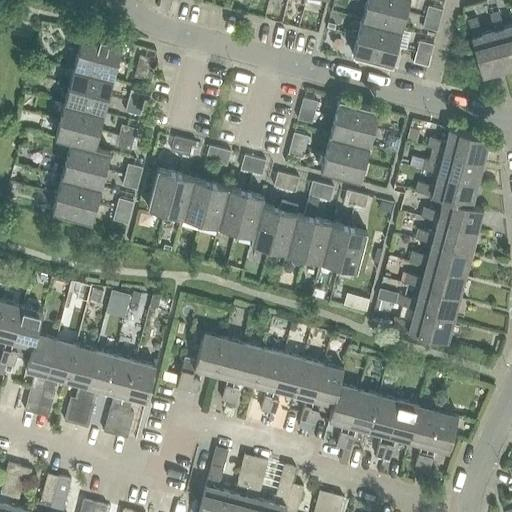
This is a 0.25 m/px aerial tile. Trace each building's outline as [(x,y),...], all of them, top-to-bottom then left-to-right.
[(407,0),(365,0),(365,1),(405,11),(407,0)] [(405,11),(365,1),(361,18),(400,28),(405,11)] [(427,5),(424,16),(439,20),(442,9),(427,5)] [(493,31),(504,69),(511,66),(511,25),(503,28),(498,12),(489,15),(493,31)] [(439,20),(424,16),(422,27),(436,30),(439,20)] [(400,28),(361,18),(356,36),(396,46),(400,28)] [(476,18),(467,21),(471,37),(470,37),(481,75),(504,69),(493,31),(480,34),(476,18)] [(77,49),(117,59),(121,41),(82,31),(77,49)] [(396,46),(356,36),(352,54),(391,64),(396,46)] [(418,40),(415,51),(430,54),(432,44),(418,40)] [(73,67),(112,77),(117,59),(77,49),(73,67)] [(430,54),(415,51),(413,61),(427,65),(430,54)] [(139,54),(137,65),(151,68),(154,58),(139,54)] [(151,68),(137,65),(134,76),(148,79),(151,68)] [(68,84),(108,94),(112,77),(73,67),(68,84)] [(64,101),(103,112),(108,94),(68,84),(64,101)] [(130,89),(127,100),(142,103),(144,93),(130,89)] [(317,101),(302,97),(300,108),(314,111),(317,101)] [(373,127),(378,109),(338,98),(333,117),(373,127)] [(142,103),(127,100),(124,111),(139,115),(142,103)] [(59,119),(98,129),(103,112),(64,101),(59,119)] [(314,111),(300,108),(297,118),(311,122),(314,111)] [(368,145),(373,127),(333,117),(329,134),(368,145)] [(94,147),(94,146),(98,129),(59,119),(54,137),(70,141),(94,147)] [(121,124),(118,134),(133,138),(135,128),(121,124)] [(488,138),(449,127),(446,141),(429,137),(427,146),(431,147),(482,161),(488,138)] [(410,128),(407,139),(416,141),(419,130),(410,128)] [(308,136),(293,132),(290,143),(305,146),(308,136)] [(115,145),(129,149),(130,149),(133,138),(118,134),(115,145)] [(363,162),(368,145),(329,134),(324,152),(363,162)] [(170,150),(180,153),(184,138),(174,135),(170,150)] [(184,138),(180,153),(191,156),(195,141),(184,138)] [(70,141),(65,158),(105,169),(109,150),(94,146),(94,147),(70,141)] [(305,146),(290,143),(287,153),(302,157),(305,146)] [(205,159),(215,162),(219,147),(209,145),(205,159)] [(219,147),(215,162),(226,165),(230,150),(219,147)] [(424,159),(421,168),(437,172),(476,183),(482,161),(431,147),(428,160),(424,159)] [(324,152),(319,170),(359,180),(363,162),(324,152)] [(240,168),(250,171),(254,157),(244,154),(240,168)] [(411,155),(409,165),(421,168),(424,159),(411,155)] [(254,157),(250,171),(261,174),(265,160),(254,157)] [(105,169),(65,158),(61,176),(100,186),(105,169)] [(127,163),(124,174),(139,178),(142,167),(127,163)] [(157,168),(147,207),(165,212),(175,173),(157,168)] [(283,188),(287,174),(277,171),(273,185),(283,188)] [(437,172),(434,185),(418,181),(415,190),(431,195),(442,198),(443,198),(471,205),(471,204),(476,183),(437,172)] [(175,173),(165,212),(182,216),(193,177),(175,173)] [(139,178),(124,174),(121,184),(136,188),(139,178)] [(287,174),(283,188),(294,191),(298,177),(287,174)] [(100,186),(61,176),(56,193),(95,203),(100,186)] [(193,177),(182,216),(200,221),(210,182),(193,177)] [(322,183),(311,180),(308,194),(318,197),(322,183)] [(210,182),(200,221),(217,226),(227,186),(210,182)] [(322,183),(318,197),(329,200),(333,186),(322,183)] [(405,188),(394,185),(393,190),(404,193),(405,188)] [(227,186),(217,226),(235,230),(245,191),(227,186)] [(357,192),(351,190),(346,189),(342,203),(353,206),(357,192)] [(235,230),(251,235),(252,235),(260,203),(261,203),(263,196),(245,191),(235,230)] [(363,209),(367,195),(357,192),(353,206),(363,209)] [(51,211),(91,222),(95,203),(56,193),(51,211)] [(118,198),(115,209),(129,212),(132,202),(118,198)] [(443,198),(442,198),(442,199),(439,211),(423,206),(421,216),(437,220),(476,231),(482,208),(471,204),(471,205),(443,198)] [(378,209),(389,212),(392,204),(380,200),(378,209)] [(252,235),(251,235),(249,242),(268,247),(278,208),(261,203),(260,203),(252,235)] [(278,208),(268,247),(285,252),(296,212),(278,208)] [(129,212),(115,209),(112,219),(127,223),(129,212)] [(296,212),(285,252),(303,256),(313,217),(296,212)] [(313,217),(303,256),(320,261),(330,222),(313,217)] [(437,220),(434,232),(418,228),(415,238),(431,242),(470,252),(476,231),(437,220)] [(330,222),(320,261),(337,265),(348,226),(330,222)] [(348,226),(337,265),(356,270),(366,231),(348,226)] [(431,242),(428,255),(412,250),(409,260),(425,264),(464,275),(470,252),(431,242)] [(406,272),(403,282),(419,286),(459,297),(463,281),(464,278),(464,275),(425,264),(422,277),(406,272)] [(400,294),(398,304),(414,308),(453,319),(456,308),(456,305),(459,297),(419,286),(416,298),(400,294)] [(93,288),(90,298),(99,301),(102,290),(93,288)] [(377,298),(395,303),(398,293),(379,289),(377,298)] [(134,290),(131,299),(139,301),(141,292),(134,290)] [(152,294),(149,305),(157,307),(160,296),(152,294)] [(384,301),(377,299),(375,308),(382,310),(384,301)] [(0,359),(0,361),(6,363),(22,305),(2,300),(0,306),(0,337),(6,340),(5,344),(4,343),(0,359)] [(28,358),(31,346),(32,346),(35,333),(36,333),(42,311),(22,305),(6,363),(7,364),(12,365),(14,365),(16,355),(28,358)] [(394,316),(392,326),(408,330),(407,331),(447,342),(447,341),(450,330),(451,326),(453,319),(414,308),(410,321),(394,316)] [(176,387),(179,387),(195,392),(200,373),(199,373),(200,369),(214,372),(223,337),(203,331),(196,357),(184,354),(179,375),(176,384),(176,387)] [(31,346),(28,358),(25,369),(34,372),(31,386),(30,386),(24,409),(24,410),(36,413),(55,339),(36,333),(35,333),(32,346),(31,346)] [(223,337),(214,372),(227,376),(226,380),(225,380),(220,398),(228,400),(243,342),(223,337)] [(66,380),(75,344),(55,339),(36,413),(48,416),(58,378),(66,380)] [(243,342),(228,400),(235,402),(240,384),(239,383),(240,379),(253,383),(263,347),(243,342)] [(70,396),(64,419),(64,420),(75,423),(95,349),(75,344),(66,380),(79,383),(78,387),(77,387),(75,397),(70,396)] [(263,347),(253,383),(267,386),(265,390),(260,409),(267,410),(283,352),(263,347)] [(105,390),(115,354),(95,349),(75,423),(87,426),(94,402),(97,388),(105,390)] [(283,352),(267,410),(274,412),(279,394),(278,394),(279,390),(293,393),(302,357),(283,352)] [(113,392),(109,406),(103,431),(115,434),(134,359),(115,354),(105,390),(113,392)] [(302,357),(293,393),(306,397),(305,401),(304,401),(300,419),(307,421),(322,362),(302,357)] [(127,437),(127,436),(133,413),(128,411),(131,401),(130,401),(131,397),(145,401),(155,365),(134,359),(115,434),(127,437)] [(322,362),(307,421),(314,423),(319,405),(318,404),(319,400),(332,404),(333,404),(338,383),(338,384),(343,368),(322,362)] [(176,384),(179,375),(171,373),(169,382),(176,384)] [(333,404),(332,404),(328,419),(342,423),(341,427),(340,427),(336,445),(342,447),(358,389),(338,384),(338,383),(333,404)] [(358,389),(342,447),(350,449),(355,430),(354,430),(355,426),(368,430),(378,394),(358,389)] [(378,394),(368,430),(381,433),(380,437),(375,455),(382,457),(397,399),(378,394)] [(397,399),(382,457),(389,459),(394,441),(393,441),(394,437),(407,440),(417,404),(397,399)] [(417,404),(407,440),(421,444),(420,448),(419,447),(414,466),(421,467),(437,409),(417,404)] [(437,409),(421,467),(428,469),(433,451),(434,447),(448,451),(457,415),(437,409)] [(228,449),(216,445),(197,511),(219,511),(226,489),(217,487),(228,449)] [(226,489),(219,511),(240,511),(255,456),(244,453),(237,477),(234,491),(226,489)] [(255,456),(240,511),(261,511),(265,499),(257,497),(267,459),(255,456)] [(8,462),(0,490),(0,511),(6,511),(19,465),(8,462)] [(295,466),(283,463),(273,501),(265,499),(261,511),(282,511),(291,482),(295,466)] [(25,492),(31,468),(19,465),(6,511),(27,511),(29,508),(16,505),(17,501),(20,491),(25,492)] [(47,472),(41,496),(37,510),(29,508),(27,511),(49,511),(59,475),(47,472)] [(56,511),(57,511),(59,501),(64,502),(71,478),(59,475),(49,511),(56,511)] [(303,485),(291,482),(282,511),(290,511),(292,508),(296,509),(303,485)] [(325,511),(331,492),(319,489),(312,511),(325,511)] [(338,511),(342,495),(331,492),(325,511),(338,511)] [(91,511),(94,501),(83,498),(79,511),(91,511)] [(104,511),(106,504),(94,501),(91,511),(104,511)]
